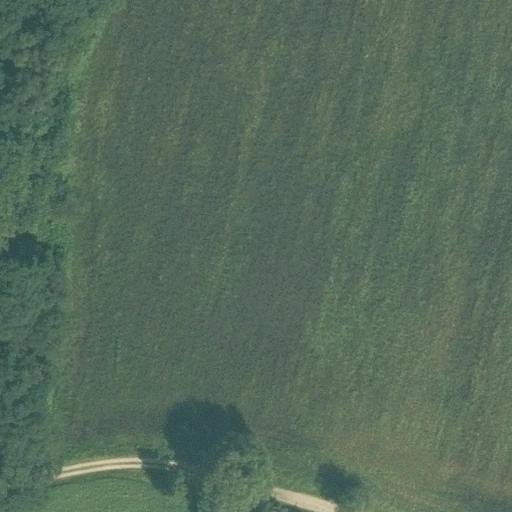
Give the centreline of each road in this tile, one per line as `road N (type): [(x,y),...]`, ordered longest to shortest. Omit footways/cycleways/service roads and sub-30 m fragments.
road 1 (track): [(203,475),(121,463),(0,483)]
road 2 (unclassified): [(341,511),(203,475)]
